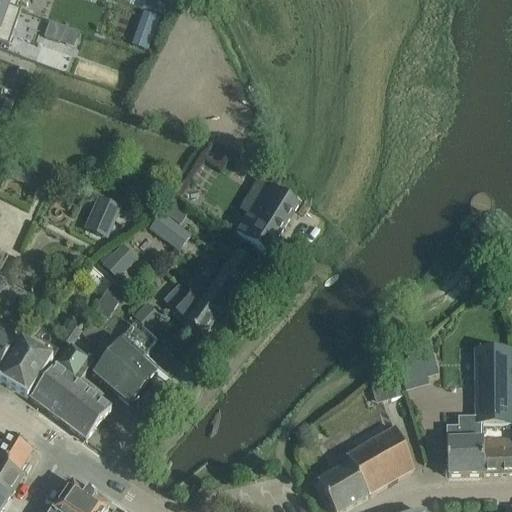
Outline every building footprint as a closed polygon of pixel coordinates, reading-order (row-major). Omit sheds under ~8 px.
[(0,0),(0,4),(15,10),(18,0),(0,0)] [(0,42),(8,46),(20,11),(15,10),(0,4),(0,42)] [(16,92),(20,80),(14,77),(9,89),(16,92)] [(0,112),(0,120),(4,122),(8,111),(1,108),(0,112)] [(194,132),(208,141),(215,130),(200,121),(194,132)] [(236,237),(249,246),(266,257),(298,207),(282,196),(269,188),(236,237)] [(185,213),(170,203),(162,216),(177,226),(185,213)] [(161,218),(154,227),(177,244),(183,235),(161,218)] [(146,228),(134,242),(149,256),(161,242),(146,228)] [(156,253),(164,261),(173,253),(164,245),(156,253)] [(212,288),(229,304),(255,270),(238,257),(227,271),(226,270),(212,288)] [(0,371),(5,363),(23,332),(15,327),(7,340),(0,336),(0,294),(7,283),(0,279),(0,371)] [(189,298),(216,321),(229,304),(212,288),(202,281),(189,298)] [(511,306),(511,298),(507,284),(495,288),(502,310),(511,306)] [(95,312),(107,320),(125,294),(112,286),(95,312)] [(164,302),(202,339),(216,321),(189,298),(178,287),(164,302)] [(70,325),(60,341),(71,348),(82,333),(70,325)] [(0,379),(0,383),(27,399),(37,382),(50,362),(21,344),(8,365),(0,379)] [(94,377),(114,393),(129,406),(156,374),(120,345),(94,377)] [(30,401),(58,422),(85,385),(81,381),(93,365),(70,348),(55,369),(42,385),(30,401)] [(447,458),(447,465),(447,478),(483,477),(482,441),(482,426),(486,427),(511,426),(510,351),(473,352),(475,421),(463,422),(464,430),(446,430),(447,458)] [(383,381),(389,403),(403,399),(397,378),(383,381)] [(58,422),(86,443),(111,411),(90,394),(93,390),(85,385),(58,422)] [(317,484),(333,511),(346,511),(414,474),(404,456),(395,431),(364,450),(346,460),(350,466),(317,484)] [(0,444),(0,462),(19,474),(33,451),(6,435),(0,444)] [(511,440),(482,441),(483,477),(511,476),(511,440)] [(0,490),(10,497),(23,475),(19,474),(0,462),(0,490)] [(107,511),(109,509),(72,484),(53,511),(52,511),(50,511),(107,511)] [(0,511),(10,497),(0,490),(0,511)]
